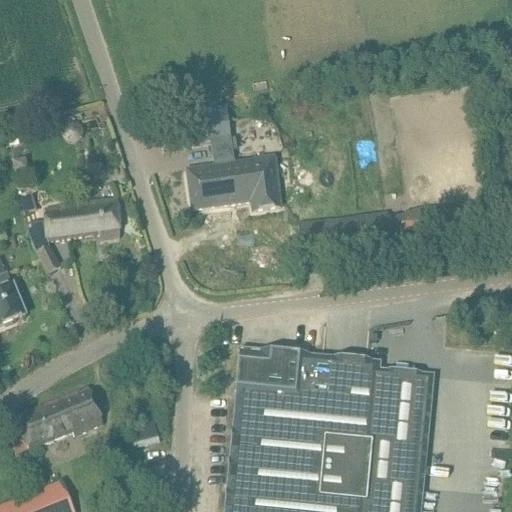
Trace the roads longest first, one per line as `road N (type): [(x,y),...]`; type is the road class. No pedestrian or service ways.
road 1 (unclassified): [(181,321),(79,0)]
road 2 (unclassified): [(181,321),(511,277)]
road 3 (unclassified): [(0,414),(110,343),(181,321)]
road 4 (unclassified): [(177,511),(181,321)]
